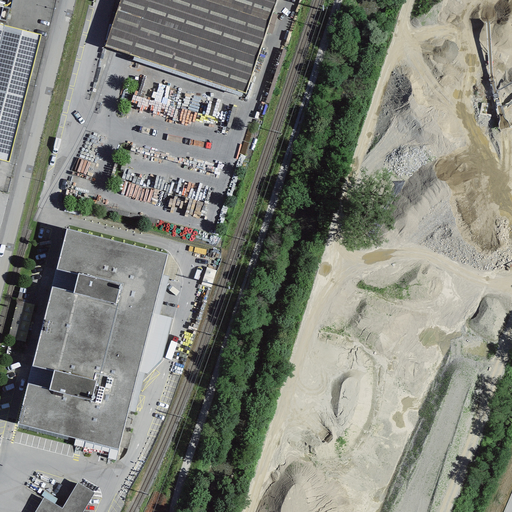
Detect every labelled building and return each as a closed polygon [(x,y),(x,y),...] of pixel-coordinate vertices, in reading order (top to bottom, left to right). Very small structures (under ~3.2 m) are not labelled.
[(120,0),(105,48),(112,51),(133,58),(225,88),(245,95),(276,0),(120,0)] [(0,161),(9,164),(41,36),(0,26),(0,21),(5,23),(9,10),(0,7),(0,161)] [(225,88),(133,58),(132,61),(223,92),(225,88)] [(167,257),(67,231),(18,426),(119,452),(167,257)] [(83,511),(94,493),(78,483),(62,509),(44,498),(35,511),(83,511)]
